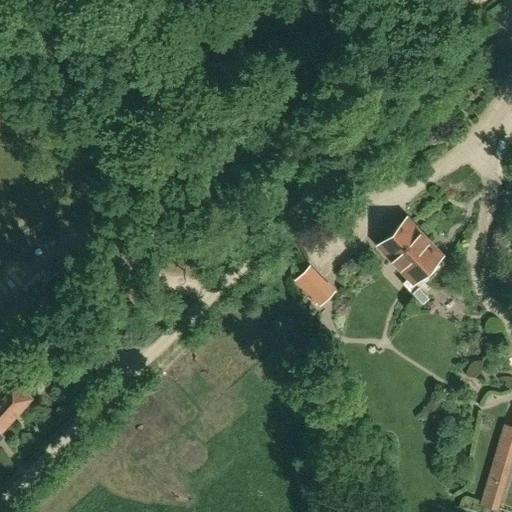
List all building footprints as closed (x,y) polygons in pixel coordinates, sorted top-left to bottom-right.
[(420,288),(446,263),(438,255),(441,252),(406,217),(379,243),(410,275),(402,283),(415,296),(422,305),(430,298),(420,288)] [(38,314),(47,306),(85,272),(71,257),(24,299),(38,314)] [(308,299),(317,309),(336,289),(327,280),(308,299)] [(19,296),(0,313),(0,352),(39,319),(19,296)] [(0,432),(31,396),(10,378),(0,389),(0,432)] [(511,422),(509,422),(489,503),(508,508),(511,493),(511,422)]
